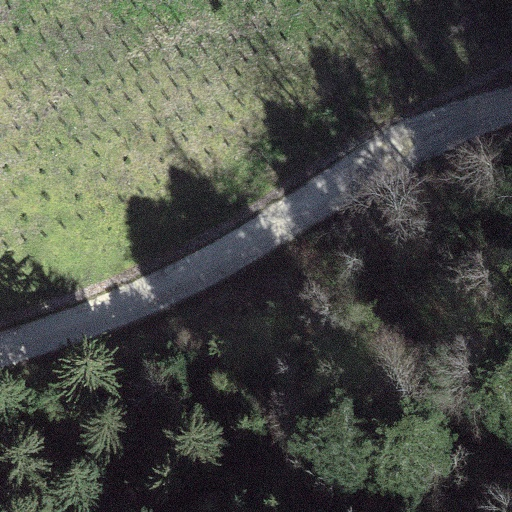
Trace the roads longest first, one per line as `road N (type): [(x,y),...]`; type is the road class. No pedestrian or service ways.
road 1 (track): [(0,354),(110,327),(223,275),(410,136),(511,98)]
road 2 (track): [(410,136),(478,0)]
